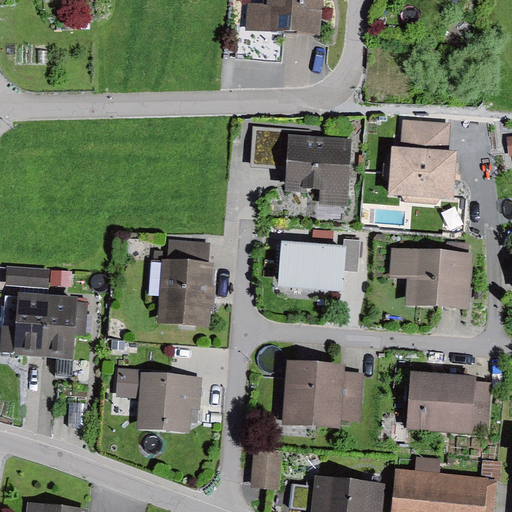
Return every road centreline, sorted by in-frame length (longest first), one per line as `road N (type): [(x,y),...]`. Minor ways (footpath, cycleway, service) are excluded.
road 1 (residential): [(496,348),(240,330),(229,511)]
road 2 (residential): [(329,92),(295,102),(0,107)]
road 3 (residential): [(206,511),(0,441)]
